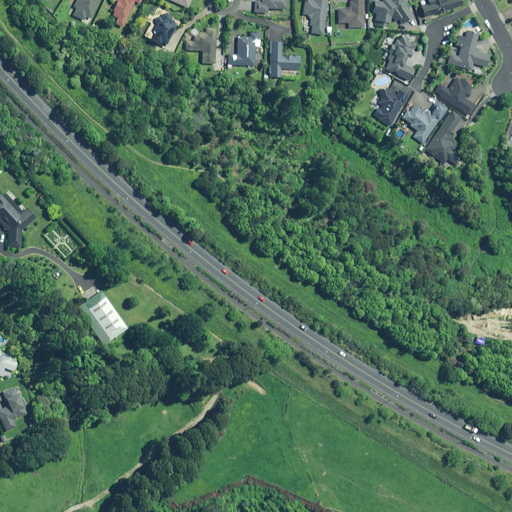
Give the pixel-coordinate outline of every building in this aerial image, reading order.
[(76,0),(74,7),(76,8),(73,15),(84,21),(86,17),(90,19),(99,0),(98,0),(76,0)] [(138,0),(118,0),(112,16),(118,18),(115,24),(123,27),(134,1),(138,3),(138,0)] [(169,0),(187,8),(190,0),(169,0)] [(259,0),(259,2),(255,1),(254,13),(267,13),(267,8),(288,9),(287,0),(259,0)] [(304,0),(304,14),(307,15),(310,18),(310,25),(312,25),(311,34),(325,35),(327,0),(304,0)] [(364,0),(350,0),(350,9),(339,9),(338,23),(348,23),(348,27),(364,28),(364,0)] [(408,3),(408,1),(407,0),(382,0),(382,2),(375,1),(373,13),(376,14),(374,21),(390,24),(391,20),(393,23),(396,21),(399,25),(400,24),(415,14),(408,3)] [(426,0),(428,4),(420,6),(424,17),(461,6),(459,0),(426,0)] [(172,24),(174,21),(170,19),(169,15),(165,13),(161,14),(160,18),(158,17),(155,18),(153,21),(154,24),(155,24),(151,32),(155,34),(151,42),(158,46),(160,43),(165,46),(175,26),(172,24)] [(205,33),(198,32),(193,37),(193,42),(185,41),(185,51),(202,52),(202,63),(213,64),(215,29),(205,28),(205,33)] [(477,35),(465,31),(463,37),(456,35),(452,45),(459,47),(456,56),(449,54),(445,64),(471,72),(473,65),(484,68),(488,56),(477,52),(478,49),(473,47),(477,35)] [(260,33),(250,33),(250,37),(237,37),(237,55),(228,54),(227,65),(254,66),(255,47),(259,47),(260,33)] [(387,61),(385,60),(381,67),(409,82),(416,69),(405,63),(412,51),(413,51),(416,45),(412,43),(414,40),(404,34),(402,38),(398,36),(388,54),(390,56),(387,61)] [(282,42),(270,42),(268,77),(280,78),(280,69),(298,70),(299,56),(281,55),(282,42)] [(438,83),(433,91),(437,94),(436,95),(468,118),(476,106),(465,98),(472,88),(456,77),(453,81),(447,76),(441,85),(438,83)] [(380,108),(377,106),(371,115),(388,126),(394,118),(393,117),(400,107),(401,107),(409,96),(400,89),(396,95),(388,90),(387,87),(378,90),(380,98),(377,103),(381,106),(380,108)] [(409,124),(408,126),(415,131),(411,137),(421,144),(438,120),(439,121),(446,110),(435,102),(429,111),(427,110),(425,112),(420,109),(419,110),(412,105),(407,111),(405,110),(400,118),(409,124)] [(454,145),(450,143),(450,135),(448,134),(459,118),(449,111),(422,151),(441,164),(444,160),(451,165),(457,155),(451,151),(454,145)] [(21,247),(22,231),(36,218),(27,208),(23,212),(15,202),(7,193),(3,197),(0,194),(0,223),(8,233),(8,247),(21,247)] [(84,322),(86,321),(99,341),(102,346),(127,329),(102,291),(75,310),(84,322)] [(0,376),(4,376),(5,368),(14,371),(17,361),(0,355),(0,351),(1,351),(0,349),(0,376)] [(3,392),(0,393),(0,418),(5,431),(15,427),(12,420),(27,414),(21,398),(16,387),(3,392)]
